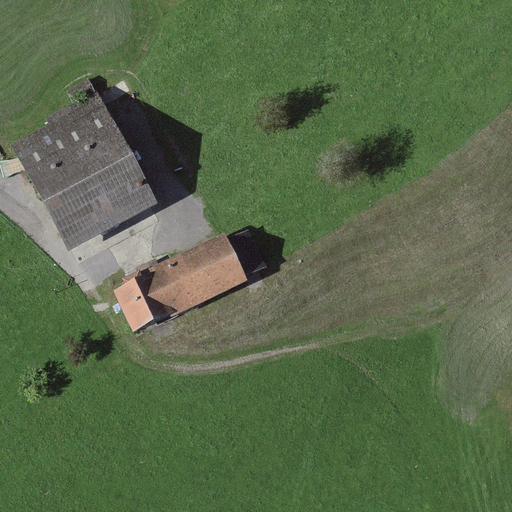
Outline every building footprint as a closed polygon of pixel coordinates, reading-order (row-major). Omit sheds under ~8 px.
[(89,82),(67,94),(73,106),(96,94),(89,82)] [(50,133),(16,151),(71,257),(157,212),(98,98),(46,125),(50,133)] [(250,234),(229,243),(246,281),(267,271),(250,234)] [(152,272),(156,279),(175,321),(249,288),(246,281),(229,243),(226,238),(152,272)] [(125,293),(115,298),(135,340),(175,321),(156,279),(144,284),(140,276),(121,285),(125,293)]
